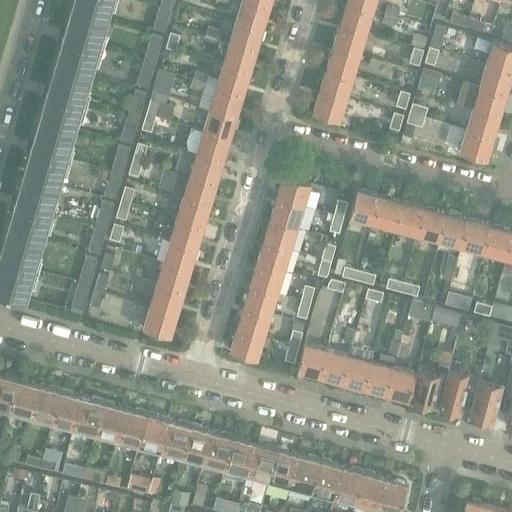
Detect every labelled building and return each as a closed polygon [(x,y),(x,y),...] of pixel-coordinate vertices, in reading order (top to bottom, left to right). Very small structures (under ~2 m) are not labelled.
[(72,0),(70,8),(105,18),(109,0),(72,0)] [(241,0),(236,19),(263,27),(269,5),(250,0),(241,0)] [(346,0),(346,1),(373,9),(375,0),(346,0)] [(346,1),(339,23),(366,31),(373,9),(346,1)] [(158,12),(169,15),(172,6),(161,3),(158,12)] [(398,8),(387,5),(384,13),(396,16),(398,8)] [(70,8),(54,63),(89,73),(105,18),(70,8)] [(156,20),(167,23),(169,15),(158,12),(156,20)] [(469,17),(452,12),(450,20),(466,25),(469,17)] [(396,16),(384,13),(382,20),(394,24),(396,16)] [(485,22),(469,17),(466,25),(482,30),(485,22)] [(256,50),(263,27),(236,19),(229,41),(256,50)] [(153,28),(164,32),(167,23),(156,20),(153,28)] [(511,32),(511,21),(507,20),(502,36),(510,39),(511,32)] [(436,22),(431,39),(441,42),(446,25),(436,22)] [(339,23),(332,45),(360,53),(366,31),(339,23)] [(220,30),(208,27),(206,34),(218,38),(220,30)] [(163,37),(152,33),(149,42),(160,45),(163,37)] [(486,62),(511,69),(511,45),(493,39),(486,62)] [(250,72),(256,50),(229,41),(222,64),(250,72)] [(160,45),(149,42),(147,50),(158,53),(160,45)] [(332,45),(326,67),(353,75),(360,53),(332,45)] [(155,62),(158,53),(147,50),(144,59),(155,62)] [(383,60),(371,57),(369,64),(380,68),(383,60)] [(155,62),(144,59),(142,67),(153,70),(155,62)] [(507,92),(511,74),(511,69),(486,62),(480,84),(507,92)] [(54,63),(38,119),(73,129),(89,73),(54,63)] [(222,64),(216,85),(243,93),(250,72),(222,64)] [(418,88),(435,93),(442,70),(425,65),(418,88)] [(153,70),(142,67),(139,75),(150,79),(153,70)] [(326,67),(319,89),(347,97),(353,75),(326,67)] [(207,74),(195,71),(193,79),(204,82),(207,74)] [(150,79),(139,75),(137,84),(148,87),(150,79)] [(204,82),(193,79),(191,86),(202,90),(204,82)] [(237,115),(243,93),(216,85),(205,82),(199,103),(209,107),(237,115)] [(480,84),(473,106),(500,114),(507,92),(480,84)] [(146,92),(135,89),(133,97),(144,101),(146,92)] [(340,119),(347,97),(319,89),(313,111),(340,119)] [(161,101),(162,97),(154,94),(143,125),(152,128),(158,110),(170,114),(173,105),(161,101)] [(144,101),(133,97),(130,106),(141,109),(144,101)] [(424,123),(429,104),(414,100),(409,119),(424,123)] [(128,114),(139,118),(141,109),(130,106),(128,114)] [(494,136),(500,114),(473,106),(467,128),(494,136)] [(209,107),(203,129),(230,137),(237,115),(209,107)] [(125,123),(137,126),(139,118),(128,114),(125,123)] [(57,185),(65,157),(73,129),(38,119),(22,174),(57,185)] [(123,131),(134,134),(137,126),(125,123),(123,131)] [(487,158),(494,136),(467,128),(460,150),(487,158)] [(224,159),(230,137),(203,129),(196,150),(224,159)] [(120,139),(132,143),(134,134),(123,131),(120,139)] [(117,153),(128,156),(130,148),(119,144),(117,153)] [(188,170),(194,149),(183,146),(177,167),(188,170)] [(196,150),(190,172),(217,181),(224,159),(196,150)] [(114,161),(125,164),(128,156),(117,153),(114,161)] [(112,170),(123,173),(125,164),(114,161),(112,170)] [(182,191),(187,171),(166,166),(161,186),(182,191)] [(109,178),(120,181),(123,173),(112,170),(109,178)] [(210,203),(217,181),(190,172),(183,195),(210,203)] [(22,174),(6,230),(41,240),(57,185),(22,174)] [(284,174),(277,196),(304,204),(310,182),(284,174)] [(107,186),(118,190),(120,181),(109,178),(107,186)] [(118,214),(127,216),(136,186),(127,183),(118,214)] [(105,195),(115,198),(118,190),(107,186),(105,195)] [(349,215),(372,222),(379,194),(356,188),(349,215)] [(401,200),(379,194),(372,222),(394,227),(401,200)] [(204,225),(210,203),(183,195),(177,216),(204,225)] [(297,226),(304,204),(277,196),(270,218),(297,226)] [(339,196),(332,227),(341,229),(349,198),(339,196)] [(111,211),(114,203),(103,200),(100,208),(111,211)] [(394,227),(416,233),(424,206),(401,200),(394,227)] [(446,211),(424,206),(416,233),(439,239),(446,211)] [(109,220),(111,211),(100,208),(98,216),(109,220)] [(439,239),(461,245),(469,217),(446,211),(439,239)] [(107,228),(109,220),(98,216),(95,225),(107,228)] [(177,216),(170,238),(197,246),(204,225),(177,216)] [(490,223),(469,217),(461,245),(483,251),(490,223)] [(270,218),(264,240),(291,248),(297,226),(270,218)] [(483,251),(505,257),(511,230),(511,229),(490,223),(483,251)] [(93,233),(104,237),(107,228),(95,225),(93,233)] [(0,289),(24,296),(33,268),(41,240),(6,230),(0,250),(0,289)] [(90,242),(102,245),(104,237),(93,233),(90,242)] [(191,269),(197,246),(170,238),(163,261),(191,269)] [(284,270),(291,248),(264,240),(257,262),(284,270)] [(319,271),(328,273),(337,243),(328,240),(319,271)] [(88,250),(99,253),(102,245),(90,242),(88,250)] [(86,255),(84,263),(95,267),(98,258),(86,255)] [(458,257),(450,255),(447,266),(455,268),(458,257)] [(466,259),(458,257),(455,268),(463,271),(466,259)] [(163,261),(157,282),(184,290),(191,269),(163,261)] [(374,281),(377,271),(343,261),(340,271),(374,281)] [(257,262),(251,284),(277,292),(284,270),(257,262)] [(84,263),(81,272),(93,275),(95,267),(84,263)] [(102,304),(108,272),(99,270),(93,302),(102,304)] [(81,272),(79,280),(90,284),(93,275),(81,272)] [(389,277),(388,287),(419,290),(420,280),(389,277)] [(79,280),(76,289),(88,292),(90,284),(79,280)] [(178,313),(184,290),(157,282),(150,304),(178,313)] [(271,314),(277,292),(251,284),(244,306),(271,314)] [(88,292),(76,289),(74,297),(85,300),(88,292)] [(74,297),(71,305),(83,309),(85,300),(74,297)] [(178,313),(150,304),(144,327),(171,335),(178,313)] [(511,304),(500,305),(501,316),(511,316),(511,304)] [(244,306),(237,328),(264,336),(271,314),(244,306)] [(257,358),(264,336),(237,328),(231,350),(257,358)] [(355,332),(347,330),(344,341),(352,343),(355,332)] [(399,344),(391,341),(388,353),(396,355),(399,344)] [(297,369),(319,375),(327,348),(304,342),(297,369)] [(454,345),(444,342),(439,362),(449,365),(454,345)] [(511,403),(506,424),(511,425),(511,344),(508,343),(499,376),(508,378),(504,391),(511,393),(511,403)] [(407,346),(399,344),(396,355),(403,357),(407,346)] [(319,375),(342,381),(349,354),(327,348),(319,375)] [(342,381),(364,387),(371,360),(349,354),(342,381)] [(364,387),(386,393),(393,366),(371,360),(364,387)] [(386,393),(409,399),(416,372),(393,366),(386,393)] [(418,366),(416,372),(409,399),(433,405),(442,372),(418,366)] [(465,390),(474,393),(478,377),(479,375),(448,367),(438,407),(443,408),(443,411),(458,415),(465,390)] [(0,410),(8,412),(18,376),(7,374),(4,376),(0,374),(0,410)] [(28,379),(18,376),(8,412),(29,418),(38,385),(30,383),(28,379)] [(478,377),(474,393),(468,414),(492,421),(502,383),(478,377)] [(29,418),(51,424),(61,388),(50,385),(46,387),(38,385),(29,418)] [(72,390),(61,388),(51,424),(73,430),(82,396),(74,394),(72,390)] [(73,430),(95,435),(104,399),(94,396),(90,398),(82,396),(73,430)] [(114,402),(104,399),(95,435),(116,441),(125,408),(116,405),(114,402)] [(116,441),(138,447),(147,410),(136,408),(133,410),(125,408),(116,441)] [(158,413),(147,410),(138,447),(160,453),(169,419),(160,417),(158,413)] [(160,453),(181,458),(191,422),(181,419),(177,421),(169,419),(160,453)] [(201,425),(191,422),(181,458),(203,464),(212,431),(203,428),(201,425)] [(203,464),(225,470),(234,433),(223,430),(219,433),(212,431),(203,464)] [(244,436),(234,433),(225,470),(246,475),(255,442),(246,440),(244,436)] [(246,475),(268,481),(277,445),(267,442),(263,444),(255,442),(246,475)] [(287,447),(277,445),(268,481),(290,487),(298,454),(289,451),(287,447)] [(290,487),(311,493),(321,456),(311,454),(307,456),(298,454),(290,487)] [(42,459),(27,455),(26,462),(40,466),(42,459)] [(330,459),(321,456),(311,493),(332,498),(341,465),(332,463),(330,459)] [(40,466),(54,469),(55,462),(42,459),(40,466)] [(69,464),(67,473),(83,477),(85,468),(69,464)] [(332,498),(354,504),(364,468),(354,465),(350,467),(341,465),(332,498)] [(108,474),(85,468),(83,477),(106,482),(107,475),(108,474)] [(374,470),(364,468),(354,504),(376,510),(385,477),(376,474),(374,470)] [(156,491),(160,477),(132,471),(129,485),(156,491)] [(107,475),(106,482),(119,485),(121,478),(107,475)] [(393,479),(385,477),(376,510),(383,511),(398,511),(399,511),(402,510),(403,505),(401,502),(407,483),(405,482),(403,479),(397,477),(393,479)] [(0,511),(6,511),(11,493),(2,491),(0,500),(0,511)] [(35,511),(38,499),(39,494),(30,492),(27,508),(17,506),(16,511),(35,511)] [(463,511),(482,511),(485,503),(468,498),(463,511)] [(45,511),(48,501),(38,499),(35,511),(45,511)] [(230,500),(227,509),(235,511),(239,502),(230,500)] [(245,511),(247,505),(239,502),(235,511),(245,511)] [(507,511),(508,509),(485,503),(482,511),(507,511)]
